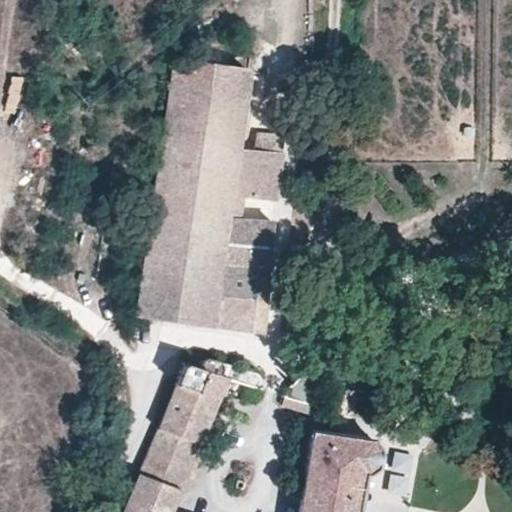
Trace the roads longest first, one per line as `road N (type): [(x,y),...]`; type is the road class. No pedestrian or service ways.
road 1 (track): [(144,350),(164,340),(282,344),(331,302),(511,259)]
road 2 (track): [(0,263),(140,362)]
road 3 (unclassified): [(110,511),(144,350)]
